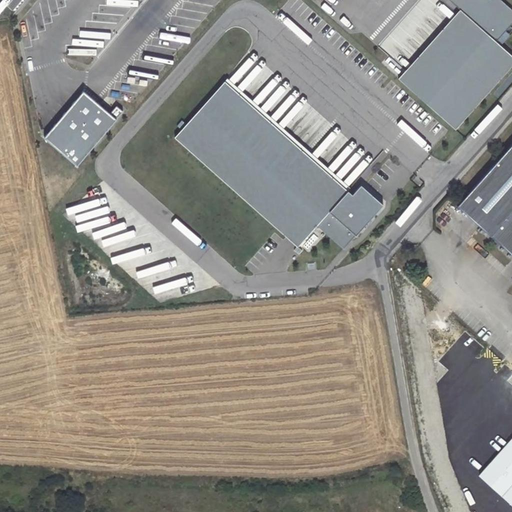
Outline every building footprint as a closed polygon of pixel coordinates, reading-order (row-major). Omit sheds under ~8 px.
[(449,0),(460,10),(398,78),(455,130),(511,64),(511,55),(496,41),(511,22),(511,9),(500,0),(494,0),(493,2),(490,0),(449,0)] [(224,81),(177,137),(296,248),(317,226),(342,248),(384,203),(363,184),(351,196),(224,81)] [(83,91),(45,138),(78,166),(123,112),(116,107),(110,114),(83,91)] [(511,145),(458,206),(511,254),(511,145)] [(511,442),(481,476),(511,504),(511,442)]
